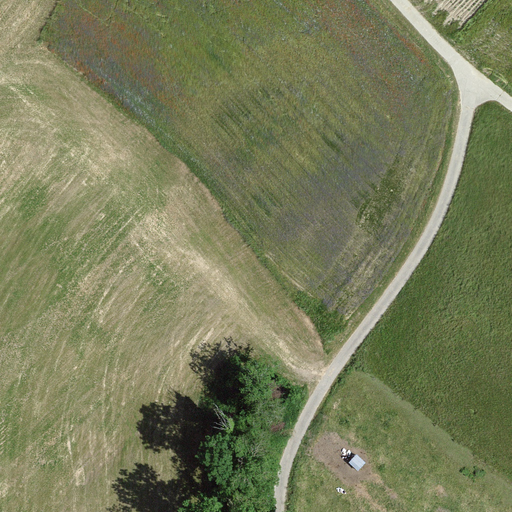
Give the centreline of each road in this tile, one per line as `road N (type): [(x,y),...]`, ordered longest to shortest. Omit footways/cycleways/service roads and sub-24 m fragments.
road 1 (track): [(461,66),(467,99),(445,199),(421,249),(317,393),(292,447),(277,511)]
road 2 (track): [(399,0),(456,62),(511,105)]
